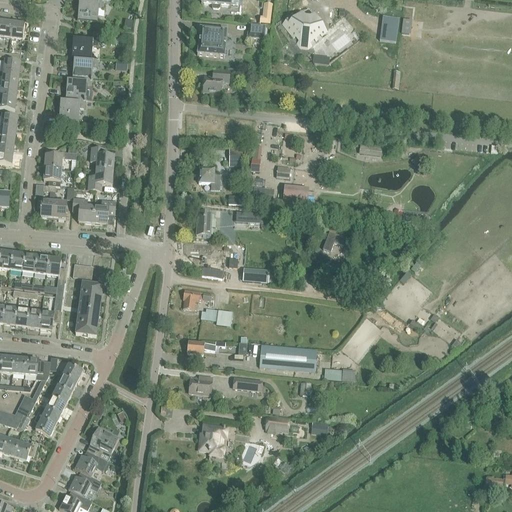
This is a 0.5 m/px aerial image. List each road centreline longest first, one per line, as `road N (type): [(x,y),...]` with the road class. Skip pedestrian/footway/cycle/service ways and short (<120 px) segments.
road 1 (residential): [(491,142),(176,106)]
road 2 (residential): [(135,511),(167,253)]
road 3 (residential): [(21,237),(54,12)]
road 4 (residential): [(37,503),(109,358)]
road 5 (residential): [(167,253),(176,106)]
road 6 (residential): [(148,249),(21,237)]
